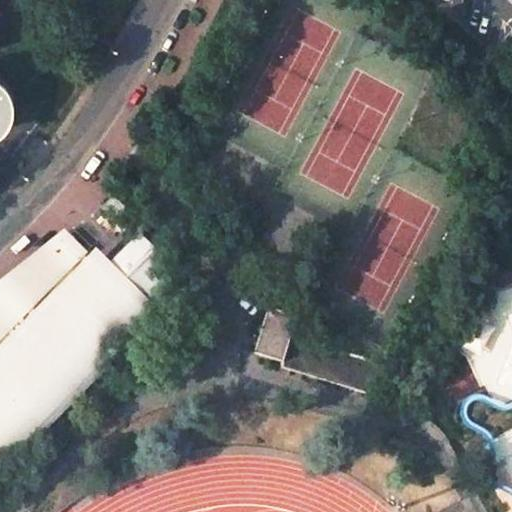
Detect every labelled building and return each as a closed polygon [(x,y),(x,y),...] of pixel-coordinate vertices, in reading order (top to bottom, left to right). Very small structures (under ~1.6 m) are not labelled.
[(0,126),(2,125),(7,118),(11,110),(11,101),(10,93),(6,85),(0,78),(0,126)] [(78,239),(94,257),(109,243),(92,225),(78,239)] [(61,236),(0,285),(0,468),(146,321),(61,236)] [(297,318),(268,308),(254,354),(283,363),(297,318)] [(398,348),(297,318),(283,363),(282,368),(382,399),(398,348)] [(437,511),(467,511),(461,500),(437,511)]
